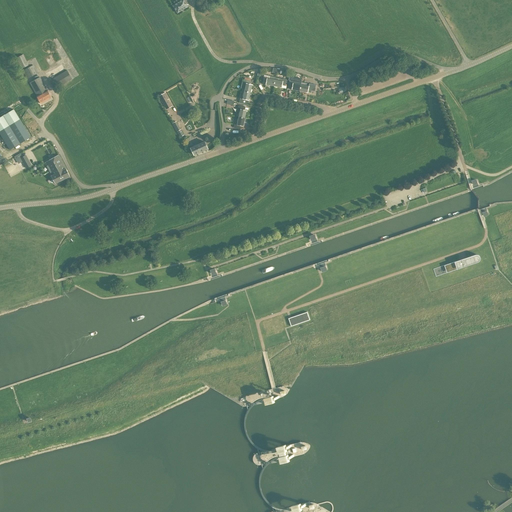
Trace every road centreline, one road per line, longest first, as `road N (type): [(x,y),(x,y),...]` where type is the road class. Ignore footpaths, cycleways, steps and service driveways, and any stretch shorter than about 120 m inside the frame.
road 1 (track): [(67,230),(54,256),(54,281),(201,259),(206,269),(387,207),(390,195)]
road 2 (unclassified): [(222,151),(222,93),(247,67),(348,77),(399,54),(451,71)]
road 3 (tertiary): [(0,208),(81,198),(222,151)]
road 4 (track): [(16,206),(26,220),(67,230),(107,208),(114,188)]
road 5 (residential): [(253,140),(262,96),(338,110)]
